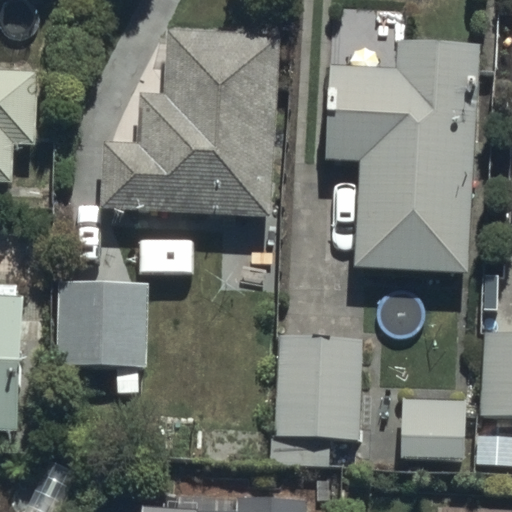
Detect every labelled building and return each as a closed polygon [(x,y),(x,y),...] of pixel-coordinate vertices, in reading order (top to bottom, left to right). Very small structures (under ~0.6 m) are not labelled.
[(271,211),(275,33),(165,29),(164,88),(137,87),(136,140),(101,139),(99,207),(271,211)] [(462,268),(474,37),(395,33),(393,64),(327,60),(323,152),(357,154),(351,262),(462,268)] [(0,175),(9,176),(11,138),(32,139),(35,68),(0,66),(0,175)] [(145,278),(55,277),(55,360),(144,361),(145,278)] [(0,291),(0,420),(12,421),(14,292),(0,291)] [(363,336),(276,332),(270,461),(328,463),(329,435),(358,437),(363,336)] [(511,337),(483,336),(480,419),(511,420),(511,337)] [(461,399),(398,397),(396,457),(459,459),(461,399)] [(237,503),(139,500),(138,511),(298,511),(299,494),(237,492),(237,503)]
